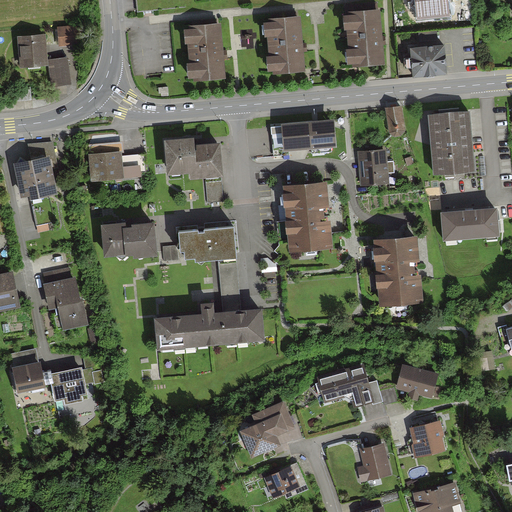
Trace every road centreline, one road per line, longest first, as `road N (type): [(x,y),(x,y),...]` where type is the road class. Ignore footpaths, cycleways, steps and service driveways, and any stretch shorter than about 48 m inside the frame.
road 1 (primary): [(98,92),(158,112),(511,81)]
road 2 (residential): [(0,139),(43,357)]
road 3 (residential): [(330,511),(311,447),(390,420)]
